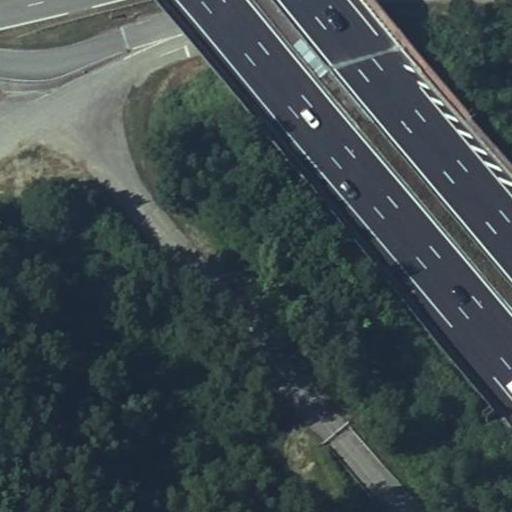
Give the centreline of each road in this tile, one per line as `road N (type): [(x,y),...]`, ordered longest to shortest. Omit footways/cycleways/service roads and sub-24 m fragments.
road 1 (motorway): [(208,0),(511,359)]
road 2 (motorway): [(511,242),(307,0)]
road 3 (unclassified): [(146,58),(338,0)]
road 4 (unclassified): [(0,141),(49,126),(146,58)]
road 5 (unclassified): [(146,58),(45,69),(0,61)]
